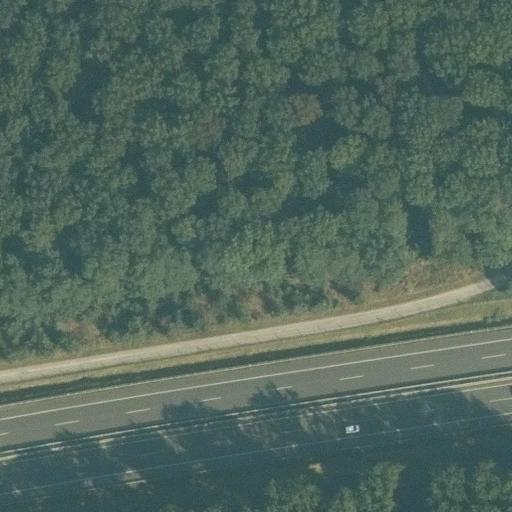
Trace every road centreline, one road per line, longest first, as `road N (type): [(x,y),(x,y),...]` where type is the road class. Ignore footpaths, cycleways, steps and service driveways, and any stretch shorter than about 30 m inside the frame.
road 1 (track): [(511,279),(384,318),(0,379)]
road 2 (motorway): [(511,357),(0,439)]
road 3 (motorway): [(0,483),(511,402)]
road 4 (tertiary): [(212,511),(511,467)]
road 5 (track): [(511,127),(493,0)]
